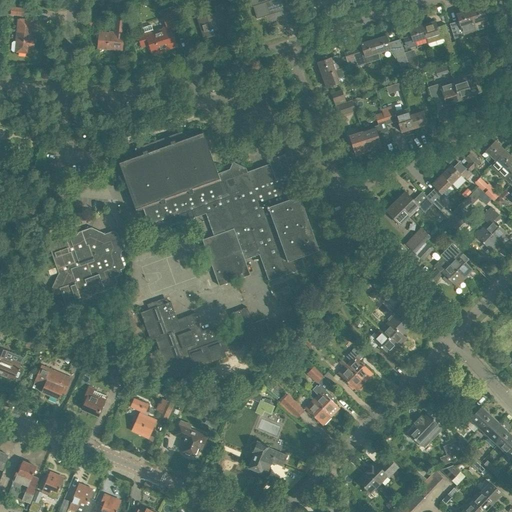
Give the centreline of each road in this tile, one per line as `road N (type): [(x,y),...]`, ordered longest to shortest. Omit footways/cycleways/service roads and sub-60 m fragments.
road 1 (tertiary): [(229,511),(204,494),(0,411)]
road 2 (residential): [(283,511),(451,337)]
road 3 (residential): [(64,91),(136,92),(288,44)]
road 4 (residential): [(341,194),(511,99)]
road 5 (residential): [(451,337),(357,230),(341,194)]
road 6 (residential): [(341,194),(288,44)]
road 7 (residential): [(288,44),(429,0)]
road 8 (residential): [(60,156),(101,159),(111,189),(57,189)]
